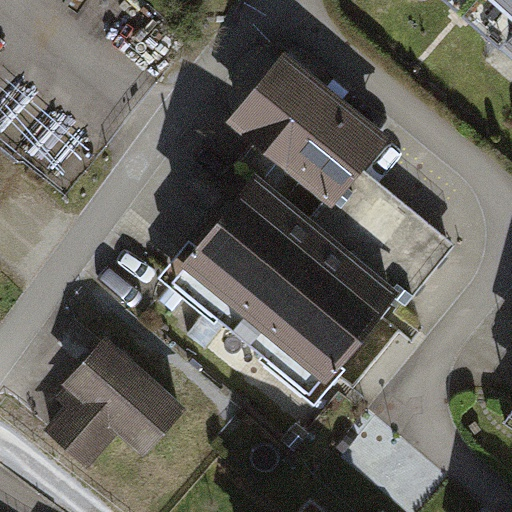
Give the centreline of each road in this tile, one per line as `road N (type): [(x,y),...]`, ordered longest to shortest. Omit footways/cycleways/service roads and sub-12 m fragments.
road 1 (residential): [(0,362),(248,22),(281,10)]
road 2 (residential): [(511,262),(396,414),(511,506)]
road 3 (residential): [(281,10),(511,199)]
